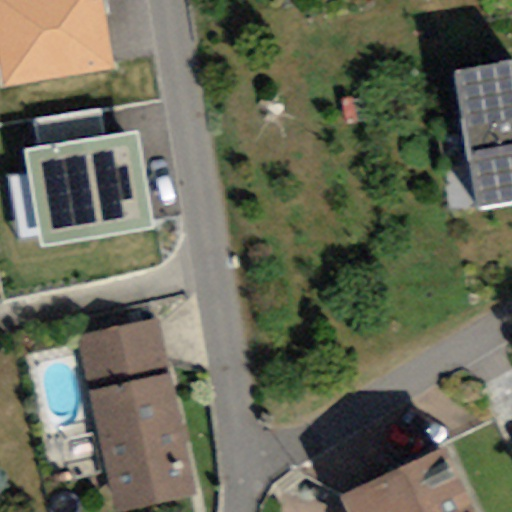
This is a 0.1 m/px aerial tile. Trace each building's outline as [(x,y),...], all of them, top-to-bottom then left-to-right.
[(105,0),(27,0),(0,3),(0,99),(0,102),(115,90),(105,0)] [(511,75),(455,85),(477,221),(511,215),(511,75)] [(40,142),(46,245),(145,239),(139,137),(40,142)] [(90,398),(169,381),(156,323),(77,340),(90,398)] [(90,398),(114,511),(138,511),(194,500),(169,381),(90,398)] [(469,511),(447,465),(348,511),(469,511)]
